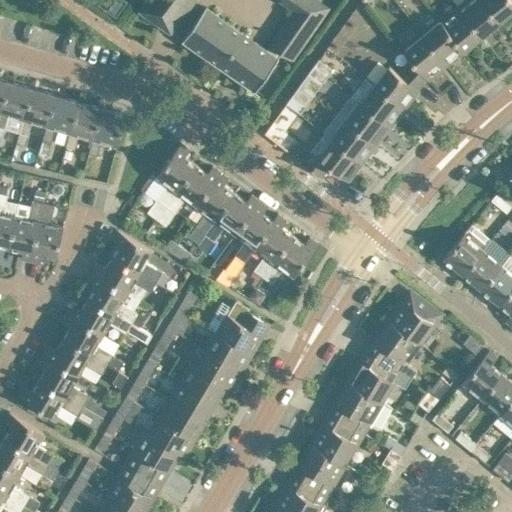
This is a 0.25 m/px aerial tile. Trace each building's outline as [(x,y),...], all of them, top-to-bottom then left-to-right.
[(145,0),(139,9),(171,31),(194,0),(145,0)] [(327,7),(317,0),(279,0),(294,9),(270,44),(291,59),(327,7)] [(482,0),(464,0),(458,5),(482,34),(499,20),(482,0)] [(511,0),(482,0),(499,20),(511,9),(511,0)] [(458,5),(440,20),(464,49),(482,34),(458,5)] [(278,57),(206,6),(182,39),(255,90),(278,57)] [(440,20),(422,35),(446,64),(464,49),(440,20)] [(428,79),(446,64),(422,35),(404,50),(411,58),(427,78),(428,79)] [(319,58),(314,65),(327,75),(332,68),(319,58)] [(418,87),(427,78),(411,58),(398,72),(389,65),(375,83),(374,84),(404,107),(419,88),(418,87)] [(322,82),(327,75),(314,65),(308,72),(322,82)] [(366,76),(351,94),(390,125),(404,107),(374,84),(375,83),(366,76)] [(0,110),(1,111),(10,80),(0,77),(0,110)] [(0,142),(0,143),(2,139),(9,113),(24,118),(33,87),(10,80),(1,111),(0,110),(0,142)] [(17,141),(26,144),(32,121),(46,125),(47,125),(56,94),(33,87),(24,118),(17,141)] [(39,150),(48,153),(55,127),(70,131),(79,100),(56,94),(47,125),(46,125),(39,150)] [(351,94),(337,113),(376,143),(390,125),(351,94)] [(305,105),(292,95),(287,102),(299,112),(300,112),(305,105)] [(70,131),(65,146),(75,148),(79,134),(93,138),(102,107),(79,100),(70,131)] [(287,102),(265,132),(278,141),(288,148),(295,138),(285,131),(299,112),(287,102)] [(102,107),(93,138),(88,152),(98,155),(102,140),(118,145),(126,114),(102,107)] [(332,137),(363,161),(376,143),(337,113),(323,131),(332,137)] [(348,180),(363,161),(332,137),(318,155),(311,149),(302,161),(321,176),(329,165),(348,180)] [(151,206),(160,213),(196,163),(185,155),(190,148),(181,142),(157,175),(168,183),(157,198),(151,206)] [(66,149),(64,156),(70,158),(72,151),(66,149)] [(159,214),(168,221),(186,197),(196,204),(221,171),(213,165),(208,172),(196,163),(160,213),(159,214)] [(511,188),(511,170),(503,179),(511,188)] [(206,211),(195,227),(204,234),(235,192),(224,183),(229,176),(221,171),(196,204),(206,211)] [(0,244),(9,246),(15,215),(3,212),(9,186),(0,184),(0,244)] [(33,197),(44,199),(45,191),(35,189),(33,197)] [(235,192),(204,234),(214,240),(225,225),(235,232),(259,199),(251,193),(247,200),(235,192)] [(511,205),(511,204),(497,192),(491,199),(507,212),(511,205)] [(32,199),(28,217),(15,215),(9,246),(23,249),(21,258),(30,260),(43,201),(32,199)] [(234,255),(244,262),(255,247),(254,247),(273,220),(273,219),(262,212),(267,205),(259,199),(235,232),(245,240),(234,255)] [(54,204),(43,201),(30,260),(40,262),(42,254),(57,257),(64,225),(50,223),(54,204)] [(251,274),(257,279),(261,274),(263,276),(293,234),(282,226),(287,219),(278,212),(273,219),(273,220),(254,247),(255,247),(265,254),(254,269),(251,274)] [(482,247),(488,240),(490,238),(471,223),(443,257),(463,273),(483,248),(482,247)] [(195,227),(188,236),(198,243),(204,234),(195,227)] [(120,242),(112,254),(163,285),(170,275),(146,261),(153,249),(118,229),(112,238),(120,242)] [(198,243),(196,245),(206,251),(214,240),(204,234),(198,243)] [(305,242),(293,234),(263,276),(272,282),(283,267),(294,275),(318,242),(309,236),(305,242)] [(192,251),(170,237),(165,246),(186,260),(192,251)] [(483,248),(463,273),(481,288),(507,256),(488,240),(482,247),(483,248)] [(507,256),(481,288),(500,303),(511,288),(511,255),(510,253),(507,256)] [(157,295),(163,285),(112,254),(105,266),(98,262),(93,271),(128,291),(134,281),(157,295)] [(222,268),(216,277),(227,284),(232,275),(222,268)] [(95,283),(88,296),(132,322),(133,320),(138,312),(121,302),(128,291),(93,271),(88,279),(95,283)] [(511,325),(511,288),(500,303),(511,313),(505,320),(511,325)] [(390,319),(421,343),(443,313),(411,290),(398,308),(396,306),(387,319),(389,320),(390,319)] [(189,291),(179,308),(185,312),(195,295),(189,291)] [(127,330),(135,334),(139,326),(132,322),(88,296),(81,308),(73,303),(68,312),(103,333),(109,322),(126,332),(127,330)] [(236,298),(216,331),(251,352),(269,321),(248,309),(250,306),(236,298)] [(185,312),(179,308),(168,326),(175,330),(181,332),(189,319),(185,312)] [(118,370),(123,361),(112,355),(113,354),(97,344),(103,333),(68,312),(63,320),(71,325),(63,337),(107,363),(117,369),(118,370)] [(138,312),(133,320),(141,325),(146,317),(138,312)] [(400,371),(401,371),(421,343),(390,319),(389,320),(375,340),(368,349),(384,361),(400,371)] [(168,326),(158,343),(165,347),(167,344),(175,330),(168,326)] [(216,331),(206,348),(240,369),(251,352),(216,331)] [(483,344),(470,333),(463,342),(476,352),(483,344)] [(85,363),(101,373),(107,363),(63,337),(56,349),(49,345),(44,353),(78,374),(85,363)] [(165,347),(158,343),(147,361),(154,365),(162,352),(165,347)] [(225,384),(230,387),(240,369),(206,348),(195,366),(195,367),(225,384)] [(346,381),(348,382),(383,402),(400,371),(384,361),(368,349),(361,360),(356,369),(354,368),(346,381)] [(463,381),(482,397),(503,372),(492,363),(497,356),(489,349),(463,381)] [(46,366),(39,378),(83,405),(94,411),(101,416),(105,409),(99,406),(100,403),(88,396),(89,395),(72,385),(78,374),(44,353),(39,362),(46,366)] [(147,361),(139,375),(137,378),(144,382),(146,379),(154,365),(147,361)] [(225,384),(195,367),(195,366),(191,364),(181,381),(215,401),(225,384)] [(118,370),(117,369),(111,380),(120,385),(126,375),(118,370)] [(511,398),(511,379),(503,372),(482,397),(501,412),(511,398)] [(440,376),(429,390),(439,397),(450,383),(440,376)] [(77,414),(83,405),(39,378),(32,390),(24,386),(19,395),(54,416),(60,405),(77,414)] [(144,382),(137,378),(126,396),(133,400),(141,387),(144,382)] [(215,401),(181,381),(171,398),(205,419),(215,401)] [(331,412),(365,432),(383,402),(348,382),(331,412)] [(428,410),(439,397),(429,390),(419,402),(428,410)] [(116,413),(123,417),(125,414),(133,400),(126,396),(116,413)] [(205,419),(171,398),(160,416),(194,436),(205,419)] [(511,398),(501,412),(511,421),(511,398)] [(4,437),(57,469),(63,459),(38,443),(45,431),(10,411),(4,420),(11,424),(4,437)] [(87,424),(95,429),(101,416),(94,411),(87,424)] [(438,411),(432,418),(448,431),(453,424),(438,411)] [(310,443),(312,444),(346,463),(365,432),(331,412),(325,422),(320,431),(318,430),(310,443)] [(105,431),(112,435),(120,422),(123,417),(116,413),(105,431)] [(150,434),(179,451),(183,454),(194,436),(160,416),(150,433),(150,434)] [(145,430),(135,448),(169,468),(179,451),(150,434),(150,433),(145,430)] [(455,437),(470,449),(476,442),(461,430),(455,437)] [(103,449),(112,435),(105,431),(97,445),(103,449)] [(383,443),(391,448),(401,454),(406,446),(387,435),(383,443)] [(54,474),(63,479),(66,474),(57,469),(4,437),(0,443),(0,462),(20,475),(26,464),(42,473),(51,479),(54,474)] [(491,454),(476,442),(470,449),(485,461),(491,454)] [(294,475),(312,485),(328,495),(346,463),(312,444),(300,465),(294,475)] [(169,468),(135,448),(121,471),(154,490),(161,478),(162,479),(169,468)] [(392,468),(401,454),(391,448),(382,462),(392,468)] [(492,467),(508,480),(511,475),(511,455),(506,451),(492,467)] [(0,490),(29,508),(33,510),(39,501),(29,496),(30,495),(14,485),(20,475),(0,462),(0,490)] [(87,462),(78,476),(85,480),(93,466),(87,462)] [(154,490),(121,471),(107,494),(113,497),(139,511),(142,511),(148,503),(147,502),(154,490)] [(273,505),(276,506),(285,511),(317,511),(328,495),(312,485),(294,475),(288,484),(283,493),(281,492),(273,505)] [(78,476),(68,493),(75,497),(76,494),(85,480),(78,476)] [(13,511),(31,511),(33,510),(29,508),(0,490),(0,508),(2,505),(13,511)] [(68,493),(58,511),(59,511),(66,511),(73,501),(75,497),(68,493)] [(139,511),(113,497),(103,511),(139,511)]
